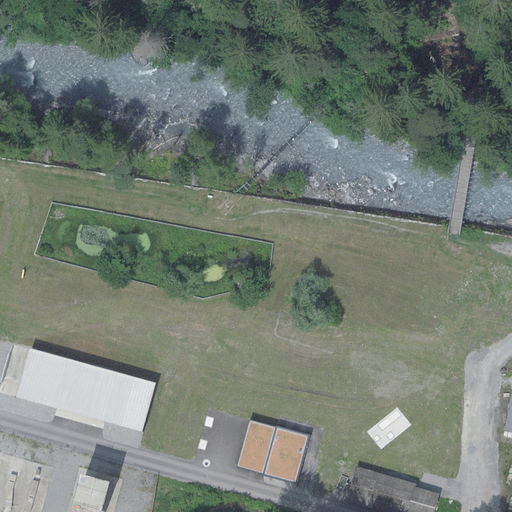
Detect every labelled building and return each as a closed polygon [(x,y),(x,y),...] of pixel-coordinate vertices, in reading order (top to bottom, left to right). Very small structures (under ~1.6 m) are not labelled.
[(27,348),(14,397),(140,431),(153,382),(27,348)] [(511,396),(503,431),(511,433),(511,396)] [(270,450),(228,441),(223,470),(264,479),(270,450)] [(421,486),(360,468),(350,503),(381,511),(433,511),(438,496),(419,491),(421,486)] [(82,476),(74,505),(99,511),(105,511),(113,484),(82,476)]
